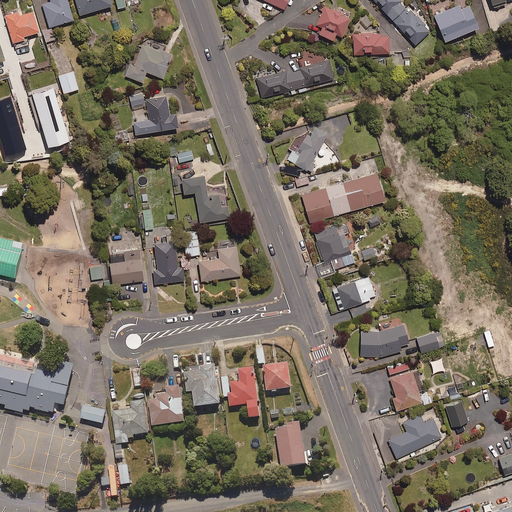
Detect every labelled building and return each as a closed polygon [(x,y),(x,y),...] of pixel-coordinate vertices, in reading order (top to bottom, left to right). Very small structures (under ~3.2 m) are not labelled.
[(47,24),(72,17),(67,0),(46,0),(41,2),(47,24)] [(110,0),(74,0),(78,11),(110,2),(110,0)] [(374,0),(390,17),(406,3),(402,0),(374,0)] [(443,37),(477,24),(467,0),(461,0),(433,12),(443,37)] [(340,34),(349,16),(324,4),(314,23),(320,26),(318,30),(332,37),(335,31),(340,34)] [(25,33),(38,29),(32,8),(19,11),(18,8),(3,13),(11,40),(25,36),(25,33)] [(429,29),(412,10),(405,8),(393,19),(415,42),(429,29)] [(45,40),(54,38),(51,26),(41,29),(45,40)] [(377,33),(377,31),(352,32),(352,51),(389,50),(388,33),(377,33)] [(62,47),(72,43),(70,37),(60,41),(62,47)] [(161,50),(160,52),(143,46),(135,66),(130,64),(125,77),(143,83),(147,72),(163,78),(172,54),(161,50)] [(283,94),(334,83),(329,58),(299,64),(300,68),(284,71),(283,69),(256,75),(260,95),(283,90),(283,94)] [(17,76),(28,72),(25,61),(13,64),(17,76)] [(62,91),(77,87),(73,69),(58,74),(62,91)] [(55,87),(32,95),(51,150),(74,142),(55,87)] [(130,106),(144,103),(141,91),(128,94),(130,106)] [(174,109),(168,110),(165,93),(145,96),(148,116),(132,119),(134,131),(177,124),(174,109)] [(11,95),(0,98),(0,139),(6,158),(29,150),(11,95)] [(310,159),(327,130),(314,122),(308,132),(305,130),(296,145),(293,143),(286,156),(310,170),(314,161),(310,159)] [(175,167),(187,164),(185,158),(174,161),(175,167)] [(298,174),(300,166),(285,163),(283,171),(298,174)] [(309,220),(384,197),(375,168),(300,191),(309,220)] [(218,190),(206,191),(203,171),(179,174),(181,191),(194,190),(198,220),(228,215),(227,203),(220,204),(218,190)] [(297,184),(308,181),(306,174),(295,178),(297,184)] [(143,228),(152,227),(150,206),(141,207),(143,228)] [(343,231),(347,230),(343,218),(312,229),(323,260),(330,258),(333,267),(353,260),(343,231)] [(186,254),(198,252),(196,229),(183,230),(186,254)] [(182,264),(176,265),(173,237),(153,240),(156,270),(153,270),(154,281),(183,278),(182,264)] [(23,244),(0,238),(0,276),(15,280),(23,244)] [(199,278),(240,273),(236,243),(216,246),(217,255),(197,258),(199,278)] [(363,258),(375,253),(371,244),(360,249),(363,258)] [(139,252),(131,252),(131,248),(107,251),(110,282),(142,278),(139,252)] [(91,278),(102,276),(101,263),(89,264),(91,278)] [(337,309),(375,295),(368,274),(330,287),(337,309)] [(399,343),(408,341),(401,317),(381,323),(382,326),(357,332),(364,356),(378,352),(379,354),(400,348),(399,343)] [(419,351),(444,344),(439,329),(414,337),(419,351)] [(258,363),(264,362),(263,348),(256,348),(258,363)] [(417,367),(409,369),(406,359),(386,365),(394,393),(391,395),(395,407),(421,399),(417,386),(423,384),(417,367)] [(266,390),(291,386),(287,361),(262,365),(266,390)] [(0,407),(22,413),(23,409),(28,410),(29,407),(52,412),(54,403),(64,405),(73,366),(57,362),(54,375),(36,370),(35,375),(0,366),(0,407)] [(194,405),(219,402),(215,363),(199,365),(200,368),(184,369),(186,390),(192,390),(194,405)] [(249,417),(259,415),(253,366),(238,368),(240,380),(228,381),(228,376),(222,376),(225,396),(229,395),(230,405),(247,403),(249,417)] [(152,424),(184,420),(179,384),(166,386),(166,391),(157,393),(157,398),(148,399),(152,424)] [(431,400),(428,390),(420,392),(423,402),(431,400)] [(452,425),(467,420),(458,392),(450,395),(452,400),(444,403),(452,425)] [(133,433),(148,432),(144,399),(131,401),(132,407),(112,409),(116,443),(114,443),(116,458),(123,457),(121,442),(134,441),(133,433)] [(106,411),(83,406),(80,419),(103,425),(106,411)] [(432,416),(423,420),(419,412),(401,420),(405,430),(388,438),(395,456),(441,436),(432,416)] [(281,466),(306,463),(300,420),(286,422),(287,425),(275,427),(281,466)] [(511,454),(499,459),(505,475),(511,472),(511,454)] [(120,483),(129,483),(127,464),(119,465),(120,483)]
